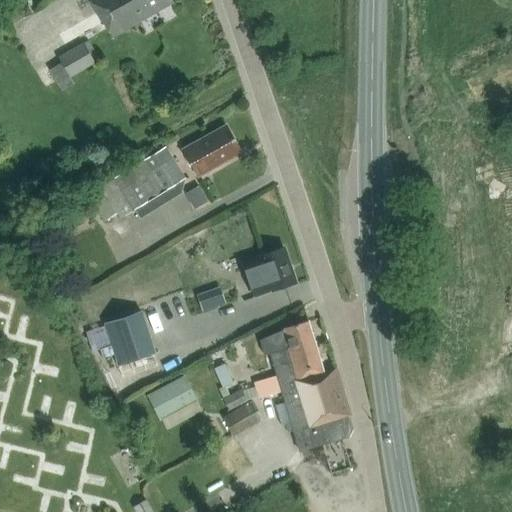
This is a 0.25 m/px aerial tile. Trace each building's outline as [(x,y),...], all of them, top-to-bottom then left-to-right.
[(90,0),(112,37),(173,3),(170,0),(90,0)] [(96,63),(84,43),(59,57),(71,77),(96,63)] [(183,149),(198,176),(241,152),(226,125),(183,149)] [(101,186),(121,218),(185,178),(165,146),(101,186)] [(208,202),(199,186),(186,193),(195,209),(208,202)] [(296,282),(284,248),(261,255),(261,256),(242,262),(254,296),(272,290),(296,282)] [(192,269),(200,286),(213,279),(205,262),(192,269)] [(156,353),(142,310),(104,322),(118,366),(156,353)] [(285,328),(285,329),(260,339),(265,354),(271,352),(280,381),(255,388),(257,396),(282,391),(299,449),(347,435),(345,428),(352,427),(348,416),(351,415),(337,367),(324,371),(308,321),(285,328)] [(146,396),(160,421),(197,401),(183,375),(146,396)] [(223,398),(229,410),(248,401),(241,390),(223,398)] [(253,400),(223,417),(224,420),(221,422),(224,429),(229,426),(234,438),(264,420),(253,400)] [(130,445),(107,458),(126,490),(148,477),(130,445)]
